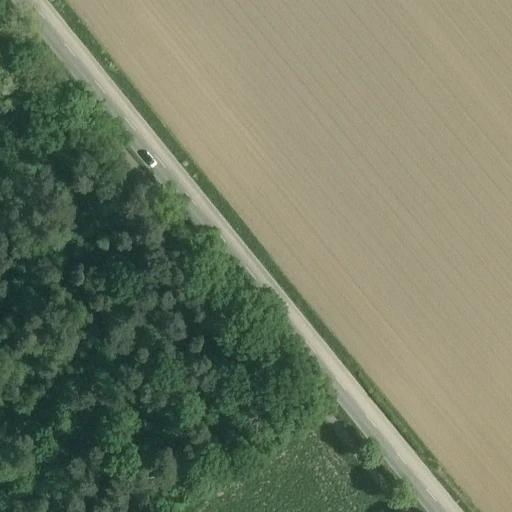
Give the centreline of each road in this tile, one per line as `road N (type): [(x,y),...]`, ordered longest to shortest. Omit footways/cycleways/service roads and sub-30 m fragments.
road 1 (tertiary): [(447,511),(17,0)]
road 2 (track): [(175,511),(331,374)]
